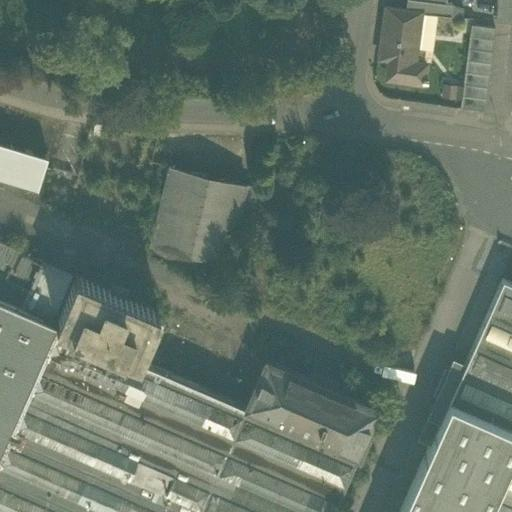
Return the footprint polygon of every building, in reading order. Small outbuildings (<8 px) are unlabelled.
[(432,13),(450,16),(452,3),(440,2),(427,0),(406,0),(406,9),(421,11),(421,12),(432,13)] [(511,19),(511,0),(497,0),(495,18),(511,19)] [(378,57),(387,59),(414,62),(414,61),(416,46),(421,12),(421,11),(406,9),(385,6),(378,57)] [(432,13),(421,12),(416,46),(427,48),(432,13)] [(460,106),(485,110),(496,27),(472,23),(463,85),(461,99),(460,106)] [(423,62),(414,61),(414,62),(387,59),(385,77),(420,82),(424,82),(425,77),(421,77),(423,62)] [(440,96),(461,99),(463,85),(442,82),(440,96)] [(0,175),(37,187),(47,154),(0,140),(0,175)] [(149,243),(206,257),(227,262),(233,235),(246,183),(168,164),(149,243)] [(259,186),(246,183),(233,235),(246,238),(259,186)] [(41,259),(0,240),(0,297),(20,306),(41,259)] [(227,262),(206,257),(203,270),(223,279),(225,271),(227,262)] [(75,273),(41,259),(20,306),(54,321),(75,273)] [(238,274),(225,271),(223,279),(219,291),(232,297),(238,274)] [(75,273),(54,321),(53,323),(135,359),(136,357),(157,309),(75,273)] [(511,511),(511,282),(502,278),(449,398),(511,426),(511,460),(489,511),(511,511)] [(0,511),(200,511),(247,406),(243,405),(244,404),(234,400),(136,357),(135,359),(53,323),(54,321),(20,306),(0,297),(0,511)] [(264,357),(244,404),(243,405),(247,406),(357,454),(378,407),(333,387),(308,376),(264,357)] [(308,376),(333,387),(337,377),(312,366),(308,376)] [(511,427),(448,399),(398,511),(489,511),(511,460),(511,427)] [(331,511),(357,454),(247,406),(200,511),(331,511)]
